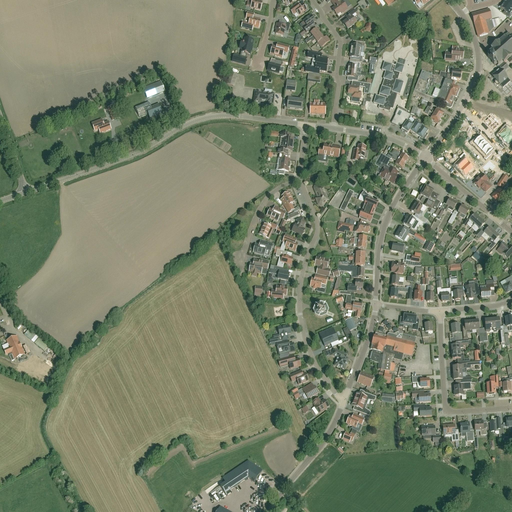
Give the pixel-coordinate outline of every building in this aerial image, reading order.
[(246,0),(246,1),(252,3),(251,8),(260,10),(262,3),(257,1),(256,0),(246,0)] [(333,0),(332,1),(331,2),(335,8),(332,10),(333,11),(332,11),(334,13),(336,15),(340,12),(342,14),(348,9),(347,9),(351,7),(345,0),(342,2),(341,3),(339,0),(333,0)] [(302,5),(300,7),(297,3),(294,6),(289,10),(293,15),(296,13),(298,16),(306,10),(302,5)] [(501,8),(500,8),(504,11),(503,14),(508,18),(510,15),(509,14),(511,9),(504,4),(501,8)] [(494,28),(491,20),(492,20),(489,10),(471,15),(478,37),(489,34),(494,28)] [(355,11),(349,15),(345,18),(347,21),(343,24),(343,25),(345,28),(345,27),(348,30),(359,22),(356,18),(359,16),(355,11)] [(242,23),(241,28),(246,29),(252,31),(253,27),(258,28),(260,21),(252,19),(253,15),(247,13),(246,19),(250,20),(249,24),(247,24),(242,23)] [(316,27),(313,23),(315,22),(314,21),(315,20),(313,18),(312,18),(311,16),(303,22),(306,25),(303,28),(306,33),(312,29),(316,27)] [(277,24),(276,28),(275,31),(276,31),(275,34),(283,36),(283,33),(285,29),(288,30),(290,24),(284,23),(283,26),(279,25),(277,24)] [(310,34),(311,35),(312,37),(309,39),(309,38),(304,41),(307,44),(311,41),(320,34),(316,29),(310,34)] [(487,52),(487,53),(489,55),(488,56),(487,57),(488,58),(493,64),(494,65),(495,65),(497,64),(498,66),(499,67),(504,63),(511,57),(511,58),(511,38),(511,37),(508,33),(503,38),(502,38),(502,39),(498,42),(498,41),(497,42),(498,42),(491,48),(490,48),(491,49),(487,52)] [(323,39),(320,34),(311,41),(312,43),(315,40),(317,43),(323,39)] [(323,39),(317,43),(315,45),(317,47),(319,45),(321,48),(330,42),(326,37),(323,39)] [(250,39),(248,39),(248,40),(246,39),(246,41),(245,41),(245,43),(243,43),(242,43),(241,49),(242,49),(240,57),(234,55),(232,62),(240,64),(242,58),(244,59),(245,58),(245,55),(246,55),(247,54),(250,55),(251,51),(252,46),(253,41),(250,40),(250,39)] [(350,51),(360,53),(361,47),(364,47),(365,43),(358,42),(357,46),(351,45),(350,51)] [(277,44),(276,48),(272,47),(270,54),(276,56),(275,57),(282,58),(282,57),(283,53),(287,54),(289,47),(283,46),(277,44)] [(445,54),(445,61),(453,61),(459,62),(460,59),(462,59),(463,51),(457,51),(457,48),(453,47),(452,50),(452,54),(445,54)] [(359,57),(360,53),(350,51),(349,58),(356,59),(355,62),(362,63),(363,58),(359,57)] [(328,59),(322,58),(322,54),(308,52),(307,58),(316,60),(315,64),(316,64),(327,66),(328,59)] [(370,57),(367,74),(373,74),(375,58),(370,57)] [(270,63),(267,71),(278,74),(280,66),(281,67),(282,63),(275,61),(274,65),(270,63)] [(347,71),(359,73),(360,64),(355,63),(354,66),(348,65),(347,71)] [(386,72),(383,79),(386,80),(384,87),(382,87),(379,97),(376,96),(374,104),(376,105),(379,106),(378,109),(379,109),(379,108),(388,111),(389,108),(393,109),(397,94),(400,95),(403,82),(396,80),(396,78),(398,78),(399,73),(401,74),(404,66),(396,64),(395,66),(384,63),(382,71),(386,72)] [(492,76),(492,77),(496,81),(494,82),(494,84),(496,87),(498,87),(499,85),(499,86),(500,85),(502,89),(510,82),(507,79),(502,73),(508,68),(504,63),(499,67),(498,66),(497,67),(499,70),(492,76)] [(316,64),(315,68),(306,66),(305,72),(319,75),(320,71),(326,73),(327,66),(316,64)] [(440,72),(439,78),(450,81),(451,78),(460,79),(461,72),(448,70),(447,74),(440,72)] [(359,73),(347,71),(347,72),(346,72),(345,72),(345,76),(346,76),(346,77),(353,78),(352,81),(357,82),(358,77),(360,78),(361,73),(359,73)] [(454,103),(452,102),(454,97),(455,98),(459,89),(454,87),(455,83),(450,81),(439,78),(422,71),(412,95),(449,109),(452,109),(454,103)] [(237,76),(230,74),(227,85),(233,87),(237,76)] [(285,91),(295,92),(296,82),(287,81),(285,91)] [(160,82),(144,89),(148,99),(164,92),(160,82)] [(358,92),(358,88),(349,87),(348,94),(352,95),(352,98),(351,102),(359,103),(360,99),(361,93),(358,92)] [(274,94),(255,92),(254,103),(260,104),(260,102),(266,103),(266,105),(272,106),(274,94)] [(293,100),(288,99),(287,108),(301,110),(303,100),(293,99),(293,100)] [(310,104),(310,115),(317,115),(317,112),(322,112),(322,115),(326,115),(326,104),(319,104),(319,101),(314,101),(314,104),(310,104)] [(149,103),(135,108),(139,118),(148,115),(149,117),(150,119),(154,118),(163,114),(159,105),(151,108),(149,103)] [(111,117),(114,116),(116,120),(120,119),(115,106),(108,108),(111,117)] [(428,108),(427,110),(441,119),(442,116),(443,117),(444,115),(444,114),(437,109),(435,112),(431,109),(428,108)] [(410,116),(406,113),(398,109),(395,116),(391,124),(396,126),(397,124),(402,127),(402,126),(404,126),(402,129),(403,130),(402,132),(405,134),(407,133),(408,133),(410,131),(413,126),(407,122),(410,116)] [(437,124),(438,123),(438,124),(440,122),(439,121),(441,119),(427,110),(427,111),(425,113),(427,115),(427,114),(432,117),(430,120),(437,124)] [(491,117),(485,123),(493,132),(495,130),(497,132),(501,128),(499,126),(497,123),(498,122),(495,119),(494,120),(491,117)] [(102,120),(92,124),(95,131),(99,130),(100,134),(111,130),(108,122),(103,124),(102,120)] [(426,138),(428,135),(426,133),(428,130),(416,122),(413,126),(410,131),(420,138),(421,141),(424,141),(426,138)] [(501,134),(498,138),(500,140),(500,141),(502,143),(510,135),(506,131),(509,128),(506,125),(499,132),(501,134)] [(466,131),(461,135),(466,140),(464,142),(467,145),(473,138),(472,137),(476,133),(471,128),(467,132),(466,131)] [(281,138),(280,144),(293,146),(294,139),(291,139),(291,135),(290,135),(281,133),(280,138),(281,138)] [(511,136),(510,135),(502,143),(504,145),(504,144),(507,147),(510,144),(511,145),(511,136)] [(475,138),(469,144),(471,146),(473,145),(477,149),(484,142),(480,137),(477,141),(475,138)] [(484,142),(477,149),(481,153),(488,146),(484,142)] [(292,152),(293,146),(280,144),(279,150),(278,150),(278,154),(287,155),(287,152),(292,152)] [(339,158),(340,147),(335,147),(334,148),(329,147),(329,146),(324,145),(324,149),(319,149),(318,155),(323,156),(323,155),(339,158)] [(368,152),(365,152),(366,148),(358,146),(357,151),(353,150),(352,154),(353,154),(352,161),(358,162),(359,157),(363,157),(363,159),(367,160),(368,152)] [(488,146),(481,153),(485,157),(483,159),(485,161),(491,156),(489,154),(493,150),(488,146)] [(446,154),(443,157),(449,163),(453,159),(456,156),(459,159),(464,154),(460,150),(456,153),(453,149),(452,149),(449,151),(448,150),(445,153),(446,154)] [(389,154),(405,164),(408,159),(402,155),(394,150),(392,153),(390,154),(389,153),(389,154)] [(402,169),(405,164),(389,154),(388,153),(389,154),(387,156),(397,162),(395,165),(402,169)] [(461,161),(455,166),(460,171),(468,164),(463,159),(466,156),(464,154),(459,159),(461,161)] [(288,157),(281,156),(278,155),(277,165),(290,166),(290,165),(289,164),(290,160),(288,160),(288,157)] [(387,181),(393,170),(390,168),(386,167),(390,161),(390,160),(381,155),(375,166),(379,168),(376,173),(380,175),(378,178),(382,180),(383,179),(387,181)] [(489,167),(492,170),(495,167),(489,161),(483,168),(486,171),(489,167)] [(468,164),(460,171),(461,173),(461,174),(463,176),(463,175),(465,177),(468,174),(471,177),(478,170),(474,167),(473,168),(468,164)] [(290,168),(290,166),(277,165),(276,170),(279,171),(278,174),(284,175),(285,173),(285,172),(288,172),(289,169),(290,168)] [(393,170),(387,181),(395,185),(399,177),(396,176),(398,172),(393,170)] [(476,186),(479,189),(480,187),(485,192),(491,187),(486,182),(487,180),(482,174),(473,183),(474,183),(473,184),(475,186),(476,186)] [(503,175),(496,186),(500,188),(502,190),(502,189),(509,179),(503,175)] [(318,202),(319,205),(322,207),(328,200),(323,188),(315,187),(315,190),(318,199),(317,199),(317,201),(317,202),(318,202)] [(420,196),(427,199),(424,205),(431,209),(439,196),(432,193),(433,191),(425,187),(424,187),(423,187),(422,188),(421,190),(421,191),(421,192),(422,192),(420,196)] [(499,189),(491,197),(496,202),(497,202),(497,201),(501,198),(505,202),(509,199),(505,194),(507,192),(502,189),(502,190),(500,188),(499,189)] [(367,199),(361,212),(359,217),(359,219),(366,222),(367,220),(370,222),(378,203),(372,200),(373,199),(364,192),(361,196),(367,199)] [(286,193),(283,195),(283,196),(282,197),(283,199),(281,201),(289,213),(294,210),(291,204),(294,202),(291,198),(292,198),(290,195),(289,195),(288,193),(286,194),(286,193)] [(444,210),(447,212),(447,211),(448,209),(452,211),(456,204),(449,200),(444,210)] [(410,211),(411,211),(410,212),(417,215),(420,210),(424,213),(426,208),(422,206),(421,207),(415,204),(412,208),(410,211)] [(273,211),(270,210),(270,211),(269,211),(268,213),(268,214),(267,216),(271,218),(271,219),(277,222),(279,217),(283,219),(286,213),(280,210),(280,209),(275,207),(273,211)] [(464,220),(469,211),(462,207),(458,212),(459,213),(456,217),(459,219),(459,218),(464,220)] [(467,225),(471,229),(479,220),(474,215),(468,221),(466,220),(462,225),(465,228),(467,225)] [(417,221),(411,218),(408,216),(403,224),(414,230),(418,224),(423,227),(424,225),(426,226),(418,220),(417,221)] [(418,220),(426,226),(428,224),(426,222),(427,221),(420,216),(418,220)] [(296,225),(292,232),(301,237),(302,235),(304,234),(304,232),(305,230),(303,228),(305,224),(303,218),(296,221),(297,223),(296,225)] [(352,233),(353,227),(354,227),(354,223),(353,221),(348,220),(346,220),(345,225),(339,223),(337,229),(352,233)] [(479,220),(471,229),(475,233),(473,235),(476,237),(481,232),(479,231),(484,224),(479,220)] [(263,227),(259,235),(266,238),(269,239),(272,231),(270,230),(271,227),(269,226),(267,225),(264,224),(263,227)] [(359,224),(358,229),(355,228),(354,232),(361,234),(361,232),(368,234),(368,233),(369,232),(370,230),(369,230),(370,227),(359,224)] [(414,237),(415,234),(416,234),(409,230),(408,233),(400,228),(395,237),(404,242),(408,234),(414,237)] [(476,237),(477,238),(479,240),(481,237),(485,241),(489,237),(489,238),(494,233),(489,228),(486,231),(484,233),(484,234),(483,235),(481,232),(476,237)] [(459,234),(456,237),(461,241),(463,239),(464,238),(463,238),(465,236),(461,232),(459,234)] [(492,240),(489,243),(491,244),(488,248),(490,250),(495,245),(493,242),(494,242),(499,237),(494,233),(489,238),(492,240)] [(426,240),(415,234),(414,237),(424,243),(426,240)] [(296,240),(286,236),(283,242),(287,244),(285,248),(295,252),(298,245),(295,244),(296,240)] [(256,245),(253,253),(264,256),(265,251),(270,252),(272,245),(261,242),(259,246),(256,245)] [(365,250),(366,244),(350,242),(350,244),(353,245),(358,246),(357,249),(365,250)] [(391,251),(399,253),(399,254),(402,254),(403,248),(401,247),(401,245),(398,244),(397,246),(392,245),(392,248),(391,248),(391,250),(391,251)] [(503,244),(499,249),(504,253),(503,254),(508,259),(511,254),(511,248),(509,247),(508,248),(503,244)] [(446,254),(445,259),(447,260),(451,255),(455,250),(452,248),(450,251),(452,252),(452,253),(449,251),(447,254),(446,254)] [(277,250),(276,257),(282,258),(281,263),(291,265),(293,259),(286,257),(288,253),(277,250)] [(412,256),(410,262),(419,264),(421,254),(415,253),(414,257),(412,256)] [(317,258),(315,266),(320,267),(320,269),(318,268),(317,274),(329,277),(330,271),(325,270),(326,268),(327,268),(327,265),(328,265),(329,264),(329,263),(328,262),(329,260),(324,259),(324,260),(317,258)] [(249,265),(249,268),(250,268),(249,272),(253,273),(257,274),(257,273),(261,274),(262,269),(267,270),(268,263),(259,262),(254,261),(253,265),(250,264),(250,265),(249,265)] [(403,270),(403,265),(402,265),(392,264),(391,272),(394,273),(394,274),(401,275),(401,273),(402,273),(403,270)] [(283,269),(276,268),(274,268),(274,267),(270,266),(269,274),(275,275),(279,276),(278,279),(288,282),(289,278),(290,278),(290,275),(289,275),(289,274),(282,273),(283,269)] [(339,267),(337,266),(339,272),(352,273),(351,278),(358,279),(358,278),(363,278),(364,270),(358,270),(358,268),(348,267),(339,267)] [(333,277),(339,275),(337,269),(331,272),(333,277)] [(317,288),(325,290),(327,279),(316,277),(315,280),(312,279),(310,286),(313,287),(313,288),(314,289),(315,289),(316,289),(317,288)] [(337,294),(341,278),(336,277),(331,297),(334,297),(335,294),(337,294)] [(398,283),(399,278),(393,277),(392,285),(398,286),(402,286),(403,283),(398,283)] [(511,290),(511,287),(510,283),(511,281),(511,278),(511,277),(504,281),(506,285),(502,287),(506,294),(511,290)] [(355,286),(348,285),(347,292),(356,293),(356,290),(359,290),(359,289),(362,289),(363,282),(355,282),(355,286)] [(469,287),(465,287),(466,296),(467,296),(468,300),(474,299),(473,296),(478,296),(478,290),(477,282),(473,282),(474,287),(469,288),(469,287)] [(493,291),(493,285),(486,285),(487,289),(479,290),(479,295),(481,295),(481,298),(490,298),(489,292),(493,291)] [(283,300),(284,295),(286,296),(287,288),(277,287),(276,292),(272,291),(271,298),(279,298),(278,299),(283,300)] [(416,287),(415,293),(415,292),(414,301),(420,302),(421,298),(422,298),(422,293),(419,293),(420,287),(416,287)] [(454,292),(454,301),(455,301),(456,302),(459,302),(459,301),(460,301),(460,298),(462,297),(464,297),(463,287),(456,288),(454,288),(454,292)] [(402,296),(398,296),(398,292),(398,290),(392,289),(391,298),(397,299),(402,299),(402,296)] [(411,301),(411,298),(412,290),(406,289),(403,289),(402,293),(407,293),(407,298),(407,300),(411,301)] [(450,289),(448,290),(444,290),(441,290),(441,295),(441,302),(449,301),(448,295),(450,294),(450,289)] [(352,312),(352,310),(353,308),(361,309),(361,308),(362,308),(362,306),(362,304),(354,303),(354,302),(351,301),(352,297),(346,296),(345,304),(346,304),(345,310),(348,310),(348,311),(352,312)] [(325,307),(321,306),(318,307),(317,311),(318,314),(321,315),(324,314),(326,310),(325,307)] [(361,310),(361,309),(353,308),(352,310),(352,312),(355,313),(354,318),(359,319),(360,313),(361,313),(361,310)] [(412,330),(417,331),(419,320),(416,320),(416,317),(404,316),(403,320),(400,319),(399,328),(403,328),(403,324),(413,325),(412,330)] [(351,319),(345,322),(350,332),(356,328),(351,319)] [(471,322),(472,331),(476,330),(476,337),(479,337),(480,342),(483,342),(483,334),(479,334),(478,330),(478,321),(475,321),(471,322)] [(425,332),(421,332),(422,338),(428,338),(428,333),(432,332),(431,324),(424,325),(425,332)] [(452,339),(449,339),(450,343),(455,342),(462,342),(462,338),(462,333),(460,333),(459,325),(451,326),(452,335),(457,334),(457,339),(452,339)] [(289,326),(278,328),(279,336),(281,335),(282,341),(288,340),(287,334),(290,333),(289,326)] [(352,339),(347,328),(343,330),(348,341),(352,339)] [(22,335),(34,344),(36,342),(38,343),(39,341),(35,338),(34,340),(32,338),(33,336),(26,330),(22,335)] [(328,331),(319,335),(322,342),(324,341),(327,346),(338,342),(336,336),(332,338),(328,331)] [(415,344),(416,338),(402,335),(399,334),(397,335),(396,339),(387,337),(380,335),(379,338),(374,336),(370,350),(375,351),(374,353),(373,353),(370,361),(379,364),(378,370),(390,372),(390,371),(393,372),(395,365),(391,363),(392,359),(401,361),(403,354),(412,356),(415,344)] [(6,356),(12,353),(15,359),(24,355),(17,337),(7,341),(8,344),(2,347),(6,356)] [(289,356),(289,353),(289,352),(291,353),(293,353),(294,351),(293,344),(289,345),(288,341),(277,344),(280,359),(289,356)] [(451,349),(450,349),(450,353),(451,353),(460,353),(460,349),(463,349),(463,346),(468,345),(468,341),(467,341),(466,341),(462,342),(455,342),(456,346),(451,347),(451,349)] [(345,359),(347,355),(334,350),(331,356),(337,358),(334,366),(345,370),(349,360),(345,359)] [(460,353),(451,353),(452,360),(457,360),(461,359),(462,359),(462,363),(469,362),(469,359),(464,360),(464,356),(460,356),(460,353)] [(279,367),(285,366),(289,365),(290,369),(301,367),(299,359),(295,360),(294,357),(278,361),(279,367)] [(462,374),(461,369),(465,369),(465,366),(479,365),(479,362),(469,362),(462,363),(457,363),(457,367),(452,367),(453,374),(462,374)] [(301,371),(297,373),(290,376),(292,382),(297,380),(299,385),(308,381),(305,374),(303,375),(301,371)] [(369,388),(373,377),(361,373),(357,383),(369,388)] [(461,384),(464,384),(470,384),(470,377),(462,378),(462,374),(453,374),(452,375),(451,375),(452,378),(452,379),(453,379),(453,381),(455,381),(455,385),(461,384)] [(390,384),(391,376),(384,375),(383,383),(390,384)] [(419,388),(421,388),(429,388),(429,380),(419,381),(419,377),(412,378),(413,384),(417,384),(417,387),(418,388),(419,388)] [(497,377),(490,378),(490,384),(487,384),(487,395),(495,394),(494,388),(498,388),(497,377)] [(312,384),(308,387),(302,390),(305,394),(308,399),(318,393),(314,387),(314,388),(312,384)] [(454,397),(463,396),(462,391),(471,390),(470,384),(464,384),(465,387),(454,388),(454,397)] [(420,392),(412,393),(413,399),(415,399),(419,398),(419,403),(430,402),(430,398),(429,398),(429,395),(424,395),(420,396),(420,392)] [(376,398),(364,393),(363,396),(357,394),(357,395),(356,395),(354,398),(355,398),(354,400),(364,404),(365,400),(374,402),(376,398)] [(395,396),(382,395),(381,403),(394,404),(395,396)] [(318,399),(313,403),(315,407),(315,408),(318,413),(323,410),(324,411),(326,410),(326,408),(328,407),(324,401),(321,403),(318,399)] [(352,406),(358,409),(357,412),(369,416),(370,412),(362,408),(364,404),(354,400),(354,402),(353,402),(351,406),(352,406)] [(414,412),(418,412),(419,417),(420,417),(431,416),(430,409),(425,409),(425,406),(414,407),(414,412)] [(359,432),(364,420),(354,415),(352,418),(349,417),(346,424),(352,427),(351,429),(359,432)] [(504,440),(503,426),(500,426),(500,419),(496,419),(496,421),(489,421),(490,433),(498,432),(499,441),(504,440)] [(483,428),(482,423),(482,421),(474,422),(475,431),(480,430),(480,436),(486,436),(486,428),(483,428)] [(474,442),(473,439),(473,435),(469,435),(469,424),(460,425),(460,434),(466,433),(466,442),(474,442)] [(454,433),(454,425),(443,426),(444,435),(451,435),(452,443),(458,442),(458,433),(454,433)] [(422,436),(432,436),(433,443),(440,442),(440,436),(435,437),(434,427),(421,428),(422,436)] [(349,442),(350,441),(352,442),(355,435),(351,433),(350,435),(345,433),(343,439),(349,442)] [(339,459),(332,453),(317,469),(324,475),(339,459)] [(225,483),(220,487),(226,496),(232,493),(230,490),(248,479),(254,483),(262,471),(261,471),(248,462),(222,479),(225,483)]
